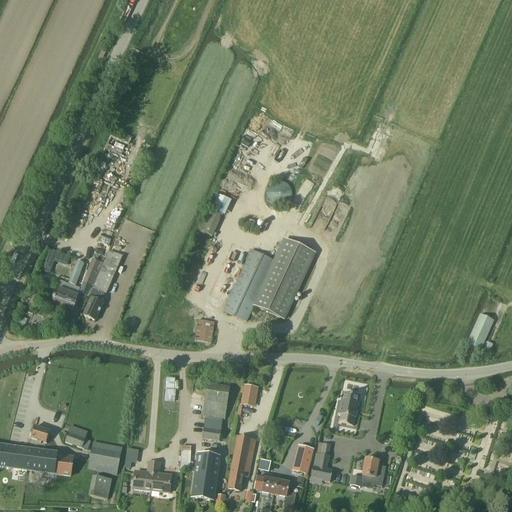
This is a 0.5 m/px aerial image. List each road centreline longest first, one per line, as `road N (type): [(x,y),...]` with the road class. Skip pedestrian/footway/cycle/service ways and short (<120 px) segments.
road 1 (tertiary): [(0,352),(85,343),(437,376),(511,367)]
road 2 (unclassified): [(0,306),(142,0)]
